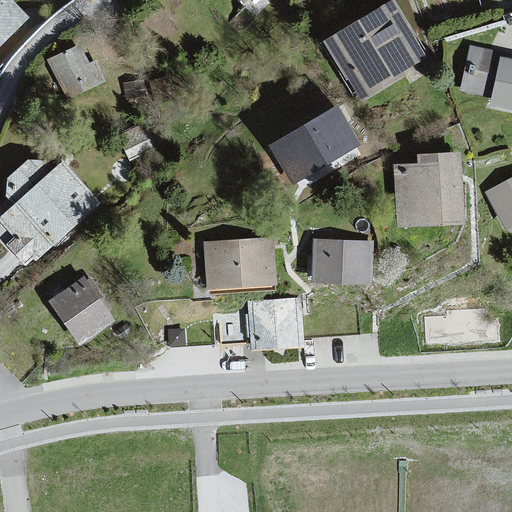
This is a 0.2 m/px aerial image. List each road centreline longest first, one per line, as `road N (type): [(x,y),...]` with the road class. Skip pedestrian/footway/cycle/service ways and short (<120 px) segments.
road 1 (residential): [(511,370),(138,390),(0,415)]
road 2 (residential): [(0,107),(23,55),(96,0)]
